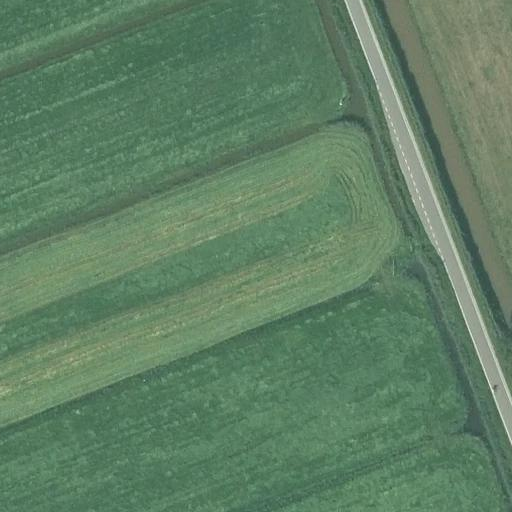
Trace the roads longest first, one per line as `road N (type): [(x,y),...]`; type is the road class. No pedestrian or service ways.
road 1 (unclassified): [(436,227),(352,0)]
road 2 (residential): [(511,427),(436,227)]
